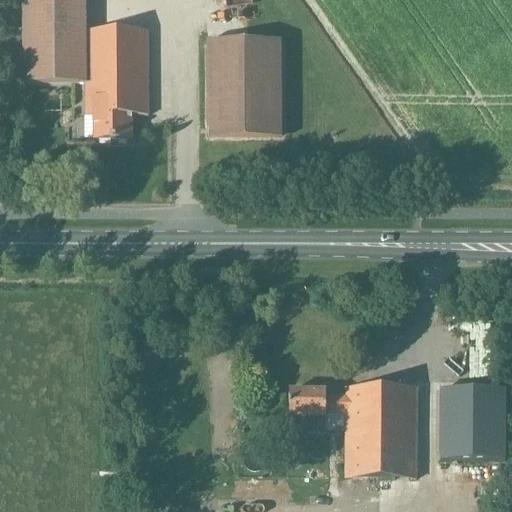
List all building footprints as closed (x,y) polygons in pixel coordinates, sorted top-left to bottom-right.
[(148,117),(147,34),(86,34),(84,0),(22,0),(23,85),(86,85),(86,116),(85,116),(85,118),(93,118),(93,142),(131,142),(131,117),(148,117)] [(201,0),(203,46),(271,43),(270,30),(254,30),(253,18),(238,18),(237,0),(201,0)] [(208,138),(281,137),(280,46),(207,46),(208,138)] [(415,481),(416,392),(345,392),(345,398),(325,398),(325,393),(288,393),(288,419),(325,420),(325,416),(345,416),(344,481),(415,481)] [(504,464),(505,398),(505,392),(440,392),(439,463),(504,464)] [(303,438),(319,439),(320,423),(304,423),(303,438)] [(327,497),(306,502),(308,511),(316,511),(330,509),(327,497)]
